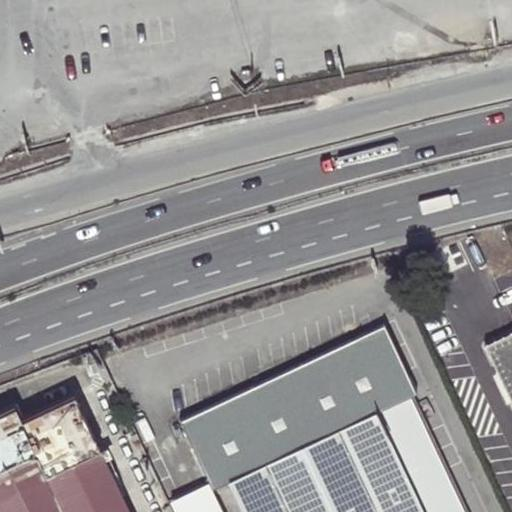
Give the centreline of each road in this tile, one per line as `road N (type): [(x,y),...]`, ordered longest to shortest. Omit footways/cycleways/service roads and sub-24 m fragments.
road 1 (trunk): [(0,331),(227,252),(511,180)]
road 2 (trunk): [(511,127),(189,211),(0,278)]
road 3 (unclassified): [(0,207),(279,128),(511,77)]
